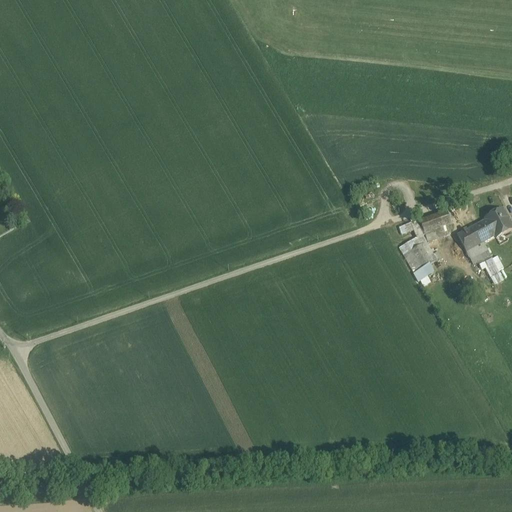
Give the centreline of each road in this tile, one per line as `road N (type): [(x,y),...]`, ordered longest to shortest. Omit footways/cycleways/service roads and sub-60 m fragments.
road 1 (track): [(15,351),(511,182)]
road 2 (track): [(0,331),(100,511)]
